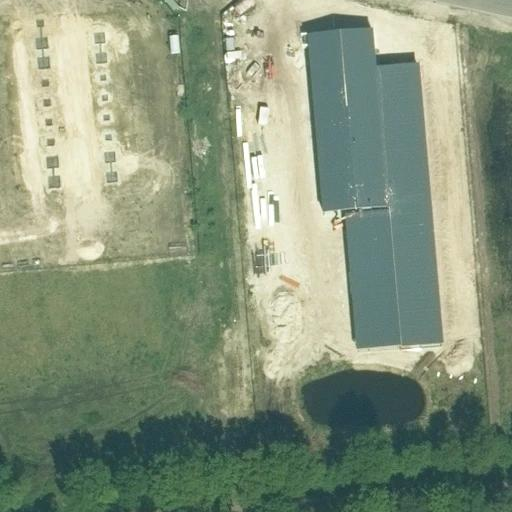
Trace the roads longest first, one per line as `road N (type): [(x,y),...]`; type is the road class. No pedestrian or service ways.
road 1 (unclassified): [(230,511),(196,0)]
road 2 (unclassified): [(307,511),(511,494)]
